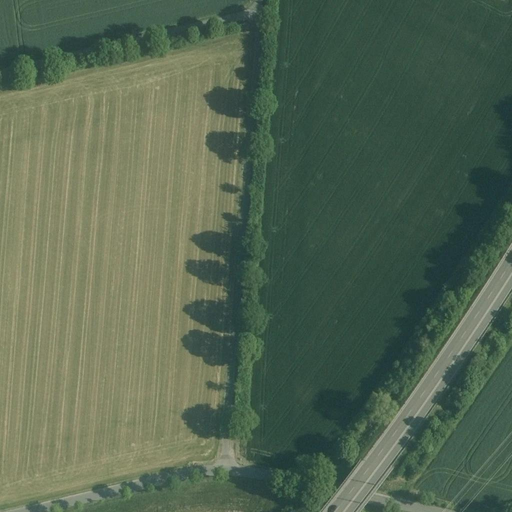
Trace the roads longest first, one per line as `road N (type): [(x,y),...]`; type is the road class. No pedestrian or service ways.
road 1 (unclassified): [(258,10),(226,467)]
road 2 (trunk): [(511,267),(339,511)]
road 3 (unclassified): [(0,72),(258,10)]
road 4 (unclassified): [(226,467),(28,511)]
road 5 (unclassified): [(423,511),(226,467)]
